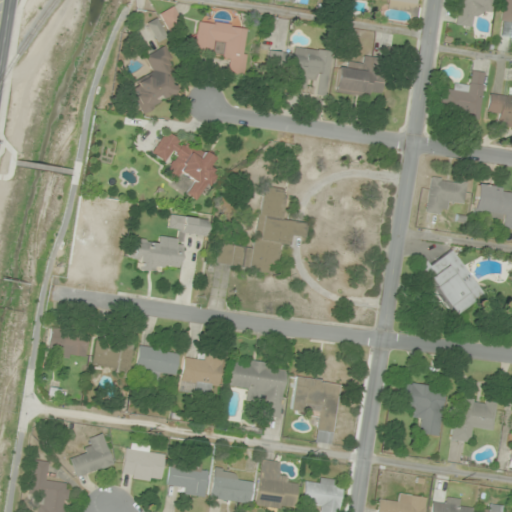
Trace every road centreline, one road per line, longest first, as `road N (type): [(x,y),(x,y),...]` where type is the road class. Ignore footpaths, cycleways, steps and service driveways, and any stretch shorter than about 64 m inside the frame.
road 1 (residential): [(359,511),(433,0)]
road 2 (residential): [(511,353),(66,297)]
road 3 (residential): [(511,158),(230,118),(214,107)]
